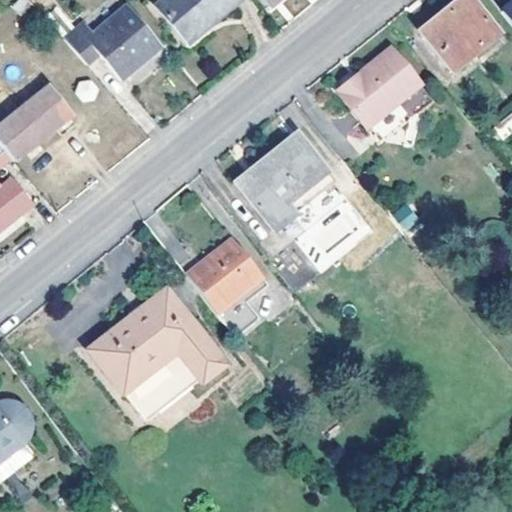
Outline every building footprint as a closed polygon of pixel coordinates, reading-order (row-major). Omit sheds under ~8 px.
[(239,0),(165,0),(159,5),(188,41),(239,0)] [(260,0),(268,9),(278,0),(260,0)] [(497,35),(468,0),(463,0),(420,34),(450,72),(497,35)] [(129,5),(101,27),(134,69),(162,47),(129,5)] [(119,80),(134,69),(101,27),(92,33),(83,24),(63,39),(85,65),(100,56),(119,80)] [(418,86),(390,52),(337,94),(365,128),(396,103),(418,86)] [(97,91),(94,88),(84,88),(79,98),(83,102),(93,101),(97,91)] [(47,89),(0,127),(0,148),(4,153),(13,165),(55,131),(61,138),(72,128),(67,121),(69,117),(47,89)] [(396,103),(365,128),(379,146),(411,121),(396,103)] [(502,140),(511,133),(511,111),(492,127),(502,140)] [(296,138),(255,169),(261,178),(240,193),(272,232),(292,217),(284,206),(300,192),(324,173),(296,138)] [(261,178),(255,169),(248,176),(245,173),(233,183),(240,193),(261,178)] [(31,207),(9,180),(0,187),(0,232),(11,225),(31,207)] [(391,189),(379,199),(390,214),(402,204),(391,189)] [(284,206),(292,217),(309,203),(300,192),(284,206)] [(405,203),(392,214),(405,231),(419,219),(405,203)] [(229,242),(185,277),(199,295),(233,339),(258,320),(239,297),(259,281),(229,242)] [(294,242),(267,261),(293,294),(319,275),(294,242)] [(199,295),(185,277),(164,293),(178,310),(199,295)] [(164,293),(87,353),(142,424),(196,382),(198,386),(223,367),(178,310),(164,293)] [(0,400),(0,461),(28,439),(32,431),(32,420),(27,411),(21,404),(13,400),(1,400),(0,400)] [(0,461),(0,479),(36,450),(28,439),(0,461)]
